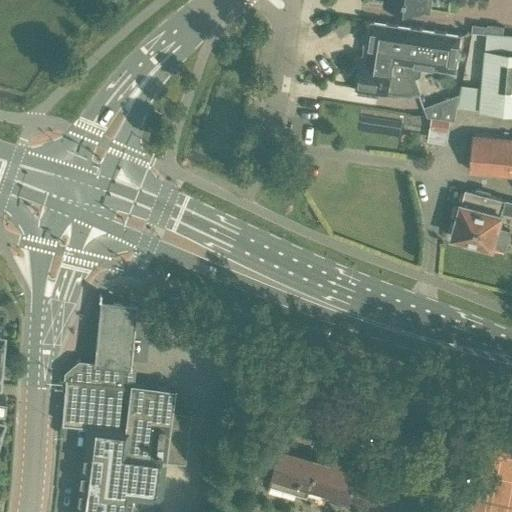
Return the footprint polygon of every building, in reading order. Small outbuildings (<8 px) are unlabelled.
[(385,0),(385,4),(421,9),(422,0),(385,0)] [(359,70),(356,75),(357,80),(357,86),(358,86),(358,91),(378,94),(379,89),(387,90),(392,91),(396,92),(400,93),(404,93),(409,93),(414,92),(419,90),(406,76),(421,74),(423,65),(456,70),(462,33),(371,18),(365,56),(361,56),(359,70)] [(503,31),(504,25),(488,23),(487,30),(503,31)] [(511,111),(511,32),(503,31),(487,30),(471,28),(461,81),(482,83),(482,86),(464,83),(462,93),(460,106),(480,108),(511,111)] [(457,120),(460,106),(462,93),(427,106),(430,116),(432,116),(450,119),(457,120)] [(446,144),(448,131),(450,119),(432,116),(430,128),(428,141),(446,144)] [(511,137),(474,134),(470,170),(511,173),(511,137)] [(457,217),(453,232),(456,236),(479,242),(478,245),(490,249),(491,245),(494,246),(505,249),(510,230),(498,226),(506,198),(465,187),(461,205),(458,204),(454,217),(457,217)] [(136,303),(99,300),(96,325),(92,362),(130,366),(133,333),(136,303)] [(66,372),(60,422),(80,424),(71,511),(123,511),(125,494),(155,497),(160,456),(184,459),(190,412),(171,409),(173,389),(131,383),(133,366),(130,366),(92,362),(79,361),(66,372)] [(68,427),(60,434),(70,445),(78,438),(68,427)] [(280,447),(269,484),(271,485),(272,482),(299,490),(303,477),(312,480),(311,485),(351,497),(368,502),(367,507),(384,511),(434,511),(436,505),(356,482),(359,471),(350,468),(351,465),(332,459),(331,462),(280,447)]
